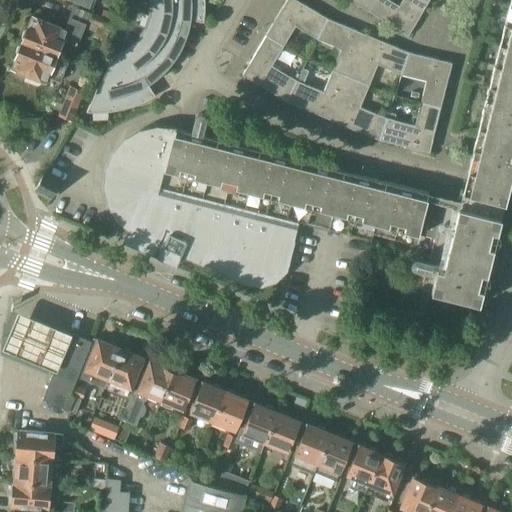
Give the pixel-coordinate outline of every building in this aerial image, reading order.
[(149,0),(149,13),(149,14),(145,27),(144,28),(137,39),(136,40),(126,49),(125,49),(114,54),(86,111),(101,112),(115,110),(129,107),(143,102),(155,95),(147,82),(147,83),(144,77),(152,71),(160,64),(166,56),(172,47),(177,38),(180,28),(182,18),(189,19),(203,21),(204,15),(205,8),(205,0),(204,0),(149,0)] [(317,39),(328,18),(297,0),(286,0),(265,35),(283,46),(295,26),(317,39)] [(350,0),(369,11),(374,0),(350,0)] [(429,0),(401,0),(399,5),(390,0),(374,0),(369,11),(408,35),(429,0)] [(463,191),(463,192),(505,203),(505,202),(505,201),(507,193),(510,181),(510,180),(511,173),(511,0),(510,0),(477,136),(470,161),(468,169),(468,170),(465,183),(463,190),(463,191)] [(103,9),(101,15),(112,20),(115,14),(103,9)] [(101,15),(92,12),(86,27),(94,31),(93,35),(105,39),(112,20),(101,15)] [(22,39),(21,42),(55,56),(61,40),(77,45),(86,22),(69,15),(64,28),(32,15),(27,28),(23,30),(20,36),(22,39)] [(328,18),(317,39),(341,49),(332,70),(350,78),(367,34),(328,18)] [(401,74),(408,51),(367,34),(350,78),(369,86),(377,64),(401,74)] [(283,46),(265,35),(242,74),(286,101),(297,80),(272,65),(283,46)] [(68,60),(55,56),(21,42),(20,44),(17,45),(14,51),(16,56),(10,68),(45,82),(47,76),(60,81),(68,60)] [(426,80),(421,103),(440,109),(452,62),(408,51),(401,74),(426,80)] [(79,65),(76,73),(88,78),(91,70),(79,65)] [(303,69),(298,80),(303,82),(308,71),(303,69)] [(297,80),(286,101),(333,120),(350,78),(332,70),(324,91),(303,82),(298,80),(297,80)] [(369,86),(350,78),(333,120),(380,140),(387,117),(386,117),(383,115),(361,106),(369,86)] [(69,84),(58,115),(72,120),(84,90),(69,84)] [(387,117),(380,140),(430,152),(440,109),(421,103),(416,124),(395,119),(387,117)] [(195,117),(193,125),(204,127),(206,120),(206,118),(206,117),(205,116),(204,115),(203,114),(202,114),(201,113),(199,113),(198,114),(197,115),(196,116),(195,117)] [(105,170),(103,187),(103,188),(105,193),(107,204),(108,206),(109,207),(116,220),(117,221),(130,232),(131,232),(146,240),(163,247),(158,257),(175,265),(180,254),(245,283),(247,283),(260,285),(261,285),(275,281),(276,280),(286,271),(287,270),(287,269),(298,223),(298,222),(179,193),(160,188),(175,128),(157,126),(139,130),(124,140),(112,152),(112,154),(105,169),(105,170)] [(175,128),(160,188),(179,193),(298,222),(298,223),(300,224),(300,223),(303,224),(309,225),(309,226),(311,226),(319,228),(321,228),(321,229),(323,229),(333,231),(333,232),(334,232),(344,234),(344,235),(346,235),(356,237),(356,238),(358,238),(366,239),(371,241),(372,240),(373,233),(395,239),(397,229),(418,234),(427,200),(429,193),(429,192),(384,180),(380,179),(367,176),(364,176),(363,175),(344,170),(342,170),(302,160),(301,159),(260,149),(259,149),(218,139),(217,138),(197,133),(196,133),(191,132),(175,128)] [(35,189),(51,197),(59,181),(43,173),(35,189)] [(479,304),(501,218),(433,201),(424,235),(434,238),(429,257),(419,256),(417,257),(416,258),(415,260),(415,261),(415,262),(416,264),(417,265),(426,269),(421,289),(479,304)] [(42,399),(64,409),(67,402),(70,395),(77,376),(91,340),(90,340),(69,332),(42,399)] [(77,376),(104,387),(108,377),(119,348),(118,345),(112,342),(109,343),(91,336),(90,340),(91,340),(77,376)] [(124,349),(119,348),(108,377),(104,387),(127,397),(143,357),(134,354),(132,351),(127,348),(124,349)] [(149,393),(159,397),(170,367),(169,365),(164,362),(161,363),(149,358),(137,388),(133,390),(121,419),(136,425),(139,416),(143,415),(146,408),(143,401),(146,400),(149,393)] [(177,370),(170,367),(159,397),(182,407),(195,377),(186,373),(184,371),(179,369),(177,370)] [(189,409),(211,419),(223,388),(221,387),(220,384),(215,382),(212,384),(201,379),(189,409)] [(71,396),(75,397),(81,398),(86,388),(75,384),(71,396)] [(227,390),(223,388),(211,419),(235,428),(247,398),(235,393),(234,390),(231,389),(227,390)] [(67,402),(64,409),(69,411),(75,397),(71,396),(70,395),(67,402)] [(75,397),(69,411),(75,413),(81,398),(75,397)] [(260,451),(264,440),(275,410),(274,410),(273,407),(268,404),(265,406),(253,401),(243,426),(241,425),(234,441),(260,451)] [(276,410),(275,410),(264,440),(286,449),(298,419),(289,416),(288,412),(283,410),(280,412),(276,410)] [(183,415),(179,425),(187,428),(191,418),(183,415)] [(89,428),(94,430),(114,439),(114,438),(119,426),(94,417),(89,428)] [(313,474),(313,471),(312,470),(316,461),(328,431),(327,431),(325,428),(321,426),(318,427),(305,422),(293,452),(294,452),(289,464),(313,474)] [(114,438),(114,439),(124,443),(129,431),(119,426),(114,438)] [(18,430),(16,455),(52,458),(53,444),(62,445),(63,434),(41,432),(25,430),(18,430)] [(333,433),(328,431),(316,461),(312,470),(313,471),(336,480),(352,440),(342,436),(340,433),(336,432),(333,433)] [(231,446),(235,436),(226,433),(222,442),(231,446)] [(172,446),(159,441),(153,456),(166,461),(172,446)] [(351,485),(364,491),(368,482),(380,452),(378,448),(373,446),(370,448),(357,443),(345,472),(354,476),(351,485)] [(368,482),(364,491),(388,500),(391,492),(404,462),(380,452),(368,482)] [(52,458),(16,455),(14,480),(60,484),(62,459),(52,458)] [(223,470),(218,482),(244,493),(249,480),(223,470)] [(416,511),(424,511),(435,486),(434,485),(434,481),(427,478),(422,481),(412,476),(401,505),(416,511)] [(106,479),(94,478),(93,487),(105,488),(106,479)] [(251,511),(239,509),(243,492),(189,478),(180,511),(251,511)] [(60,484),(14,480),(12,506),(48,509),(48,499),(58,500),(60,484)] [(269,503),(273,491),(251,483),(247,494),(269,503)] [(445,490),(435,486),(424,511),(452,511),(459,495),(457,495),(456,490),(449,487),(445,490)] [(460,496),(459,495),(452,511),(477,511),(480,504),(471,500),(470,496),(464,493),(460,496)] [(279,510),(280,507),(283,499),(273,495),(269,506),(279,510)] [(61,511),(73,511),(74,502),(62,501),(61,511)]
